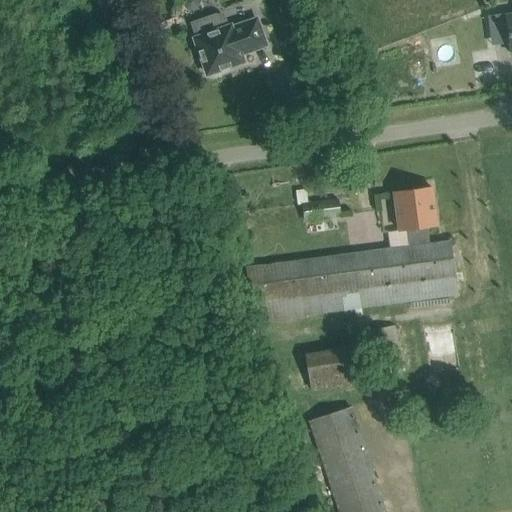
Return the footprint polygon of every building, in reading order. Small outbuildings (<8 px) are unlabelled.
[(190,22),(196,39),(193,40),(195,44),(193,46),(196,54),(199,55),(206,76),(211,74),(214,76),(222,73),(223,70),(242,63),(240,55),(265,46),(254,18),(230,27),(228,22),(226,19),(225,17),(223,15),(219,14),(215,13),(190,22)] [(409,246),(253,267),(247,268),(249,288),(254,321),(457,294),(450,240),(430,243),(428,227),(437,225),(432,188),(394,193),(400,230),(406,229),(409,246)] [(306,190),(296,192),(298,205),(303,205),(308,204),(306,190)] [(303,205),(305,221),(341,216),(338,200),(308,204),(303,205)] [(370,333),(384,403),(400,400),(395,372),(405,370),(397,327),(370,333)] [(294,356),(300,389),(345,382),(339,348),(294,356)] [(310,422),(338,511),(385,511),(352,408),(310,422)]
